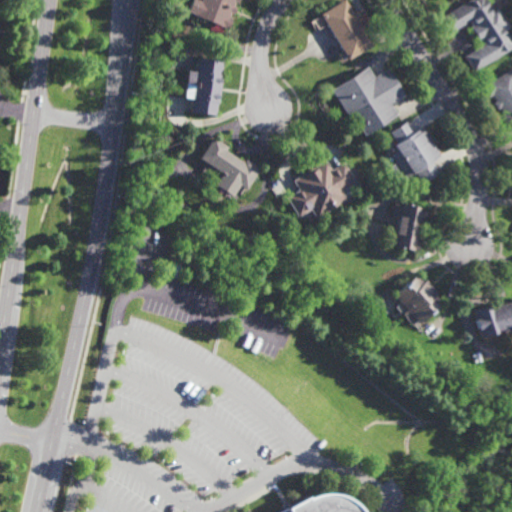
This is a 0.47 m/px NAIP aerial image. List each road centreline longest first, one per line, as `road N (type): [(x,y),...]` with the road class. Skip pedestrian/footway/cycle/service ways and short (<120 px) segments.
road 1 (primary): [(37,511),(92,262),(130,0)]
road 2 (primary): [(48,0),(0,352)]
road 3 (residential): [(386,0),(476,147),(478,212),(463,248)]
